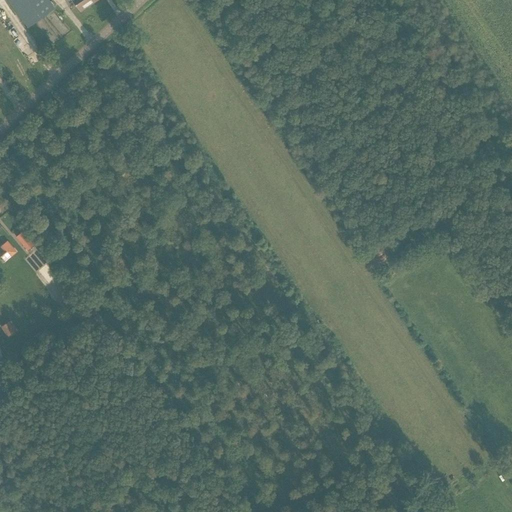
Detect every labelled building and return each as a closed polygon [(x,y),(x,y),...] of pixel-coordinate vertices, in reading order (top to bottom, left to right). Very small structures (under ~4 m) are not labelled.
[(55,9),(48,0),(7,0),(28,28),(55,9)] [(72,0),(81,12),(89,6),(85,0),(72,0)] [(16,237),(28,252),(37,243),(25,229),(16,237)] [(1,249),(5,254),(0,258),(7,266),(19,255),(8,242),(1,249)] [(1,327),(8,338),(18,331),(11,321),(1,327)]
